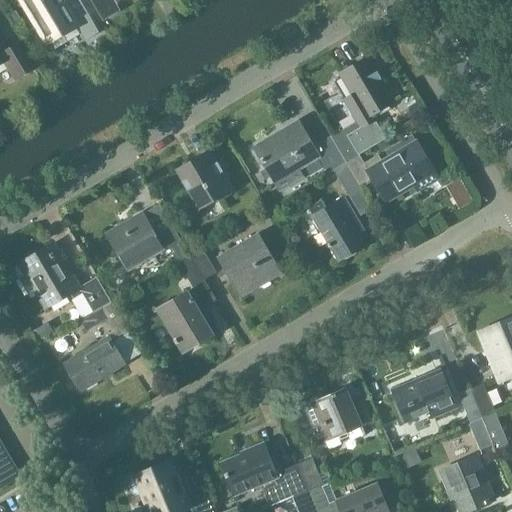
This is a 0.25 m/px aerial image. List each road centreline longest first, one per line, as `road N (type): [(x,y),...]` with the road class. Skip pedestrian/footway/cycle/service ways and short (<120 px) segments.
road 1 (residential): [(84,456),(511,207)]
road 2 (residential): [(0,237),(387,2)]
road 3 (residential): [(387,2),(511,207)]
road 4 (residential): [(84,456),(0,321)]
road 5 (tertiary): [(511,136),(429,0)]
